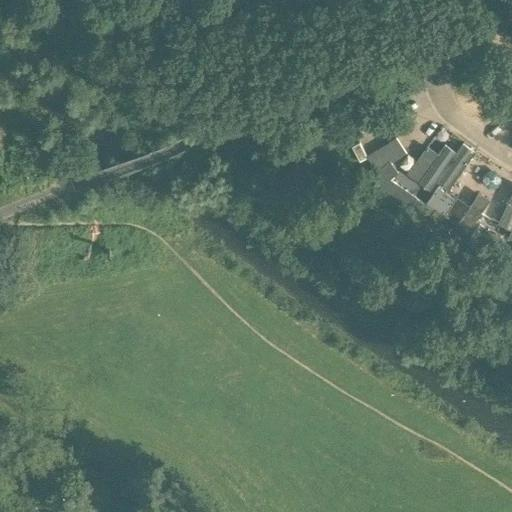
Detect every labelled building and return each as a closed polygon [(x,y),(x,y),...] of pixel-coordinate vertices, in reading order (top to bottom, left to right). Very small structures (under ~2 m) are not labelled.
[(396,138),(367,157),(368,158),(377,172),(391,163),(406,153),(396,138)] [(434,185),(457,152),(440,140),(417,173),(434,185)] [(360,163),(368,158),(367,157),(359,143),(352,147),(360,163)] [(437,187),(424,204),(391,179),(398,172),(391,163),(377,172),(376,183),(381,195),(406,212),(407,210),(425,222),(427,220),(434,210),(446,193),(437,187)] [(476,180),(449,222),(473,237),(500,195),(476,180)] [(427,220),(436,226),(455,200),(446,193),(434,210),(427,220)] [(511,195),(499,223),(511,229),(511,195)] [(500,236),(485,230),(478,249),(493,255),(500,236)] [(501,263),(511,267),(511,254),(506,252),(501,263)]
